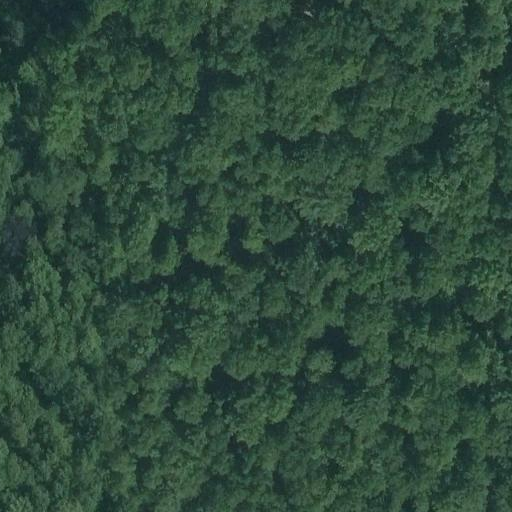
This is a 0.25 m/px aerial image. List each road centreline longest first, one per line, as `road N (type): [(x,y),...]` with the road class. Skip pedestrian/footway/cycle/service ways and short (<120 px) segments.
road 1 (track): [(511,320),(374,169),(0,307)]
road 2 (track): [(374,169),(511,42)]
